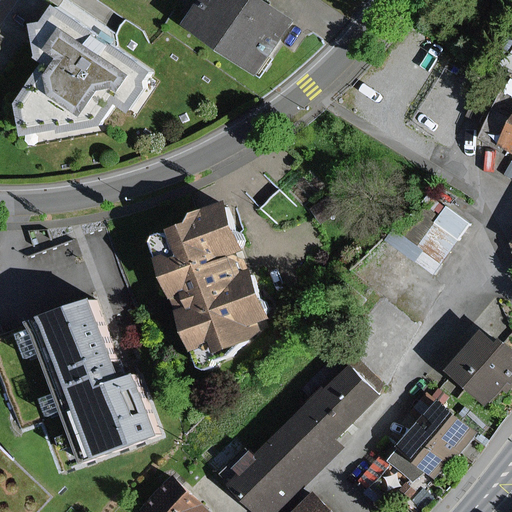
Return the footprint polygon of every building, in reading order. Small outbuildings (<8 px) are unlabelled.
[(214,0),(199,23),(235,48),(269,0),(214,0)] [(284,0),(269,0),(235,48),(271,74),(311,19),(284,0)] [(58,20),(48,22),(52,56),(60,62),(33,98),(37,136),(114,126),(131,104),(141,113),(162,87),(161,78),(166,69),(69,2),(58,20)] [(504,148),(511,130),(511,103),(504,100),(485,139),(504,148)] [(391,240),(412,257),(407,265),(429,282),(474,224),(430,190),(391,240)] [(246,248),(228,197),(165,219),(177,252),(158,259),(186,340),(210,332),(215,347),(253,333),(248,318),(264,313),(247,267),(237,270),(231,254),(246,248)] [(89,462),(163,432),(136,369),(120,375),(90,300),(32,324),(89,462)] [(493,335),(460,372),(498,406),(511,390),(511,338),(506,346),(493,335)] [(360,357),(237,477),(271,511),(292,511),(362,444),(353,435),(396,393),(360,357)] [(54,421),(67,414),(59,397),(45,404),(54,421)] [(454,401),(401,463),(424,482),(437,466),(447,474),(464,454),(468,457),(489,432),(454,401)] [(0,511),(40,511),(58,492),(3,442),(0,445),(0,511)] [(228,511),(185,473),(152,509),(154,511),(228,511)] [(350,511),(328,488),(303,511),(350,511)]
